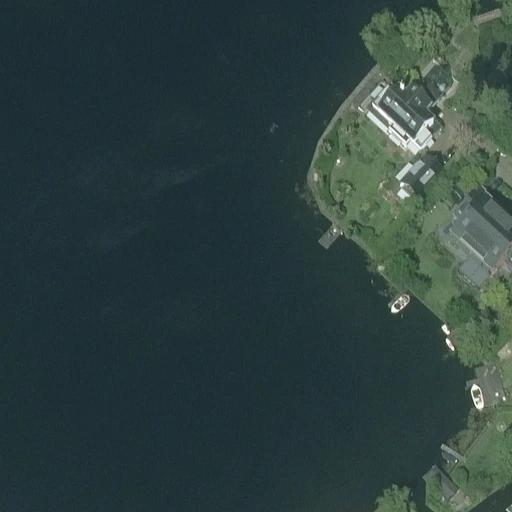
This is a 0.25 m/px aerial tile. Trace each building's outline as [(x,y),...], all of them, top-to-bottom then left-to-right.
[(438,130),(424,118),(437,104),(450,90),(433,73),(419,87),(404,103),(390,90),(384,97),(383,95),(374,105),(375,107),(371,112),(391,130),(388,135),(391,138),(390,139),(400,148),(401,147),(404,150),(409,145),(419,155),(430,143),(428,140),(438,130)] [(416,204),(442,176),(424,160),(399,188),(416,204)] [(451,240),(471,259),(503,224),(484,206),(489,201),(479,192),(454,220),(462,228),(451,240)] [(511,232),(503,224),(471,259),(491,278),(503,265),(511,273),(511,272),(511,232)] [(456,493),(436,473),(426,483),(447,503),(456,493)]
